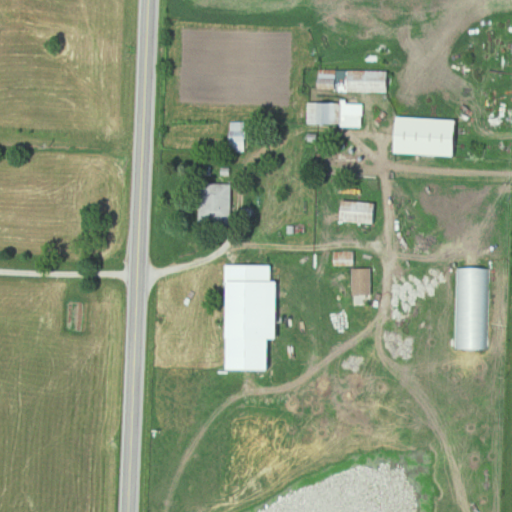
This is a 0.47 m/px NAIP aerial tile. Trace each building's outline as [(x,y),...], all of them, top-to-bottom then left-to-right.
[(322,90),(346,90),(346,71),(322,71),(322,90)] [(351,72),(351,93),(393,93),(393,72),(351,72)] [(311,126),(365,127),(366,104),(311,103),(311,126)] [(463,120),(403,118),(402,155),(462,157),(463,120)] [(234,153),(250,153),(250,124),(234,124),(234,153)] [(343,224),(379,224),(379,203),(343,203),(343,224)] [(235,280),(234,371),(274,371),(274,339),(283,339),(283,282),(273,282),(273,270),(253,270),(253,281),(235,280)]
